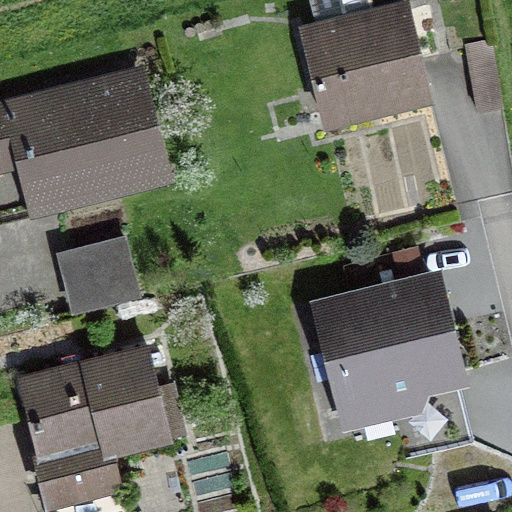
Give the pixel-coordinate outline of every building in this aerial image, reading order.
[(303,39),(327,119),(428,89),(404,10),(303,39)] [(32,202),(166,173),(146,81),(12,110),(32,202)] [(124,239),(55,256),(68,310),(137,293),(124,239)] [(345,402),(469,370),(443,270),(319,302),(345,402)] [(39,470),(167,434),(142,347),(14,383),(39,470)]
